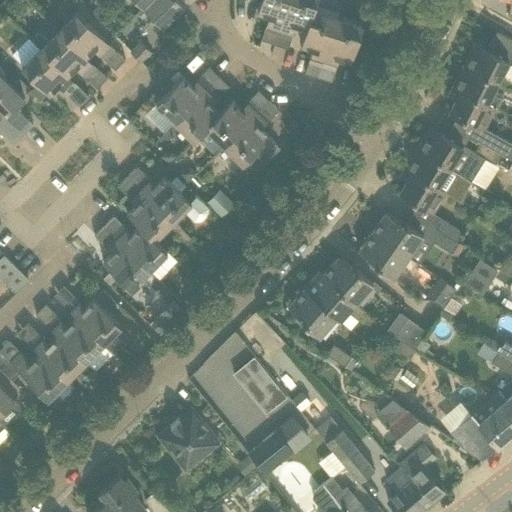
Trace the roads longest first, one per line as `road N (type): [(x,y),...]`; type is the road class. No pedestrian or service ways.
road 1 (residential): [(22,511),(307,234),(374,150)]
road 2 (residential): [(5,209),(133,79),(150,86),(211,24)]
road 3 (residential): [(211,24),(374,150)]
road 4 (residential): [(374,150),(456,0)]
road 5 (residential): [(0,325),(60,264),(5,209)]
